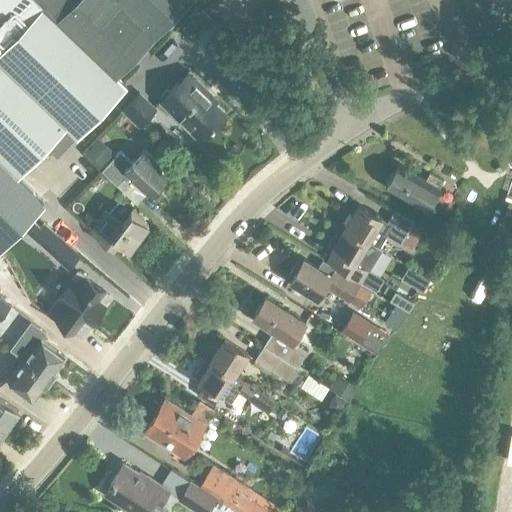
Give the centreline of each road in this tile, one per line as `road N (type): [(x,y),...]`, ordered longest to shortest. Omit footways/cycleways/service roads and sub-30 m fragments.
road 1 (residential): [(0,507),(268,187),(346,131)]
road 2 (residential): [(346,131),(511,50)]
road 3 (unclassified): [(346,131),(297,0)]
